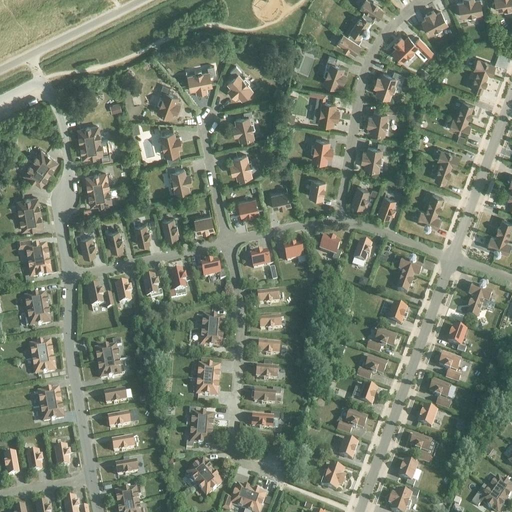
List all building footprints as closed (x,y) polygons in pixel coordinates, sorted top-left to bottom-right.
[(361,16),(371,23),(372,23),(375,18),(377,19),(383,10),(376,6),(377,5),(373,2),(372,3),(366,0),(365,0),(360,8),(364,10),(361,16)] [(475,14),(482,13),(479,0),(473,1),(473,0),(463,0),(464,3),(458,4),(461,17),(468,16),(468,19),(475,17),(475,14)] [(511,0),(494,0),(495,1),(493,1),(492,3),(492,7),(494,8),(496,7),(496,11),(503,10),(504,10),(504,12),(511,11),(510,9),(510,8),(511,8),(511,0)] [(434,30),(436,33),(442,30),(440,27),(447,24),(440,12),(435,15),(433,11),(425,15),(427,19),(422,22),(428,34),(434,30)] [(368,28),(371,23),(361,16),(351,31),(362,38),(365,34),(367,33),(369,31),(368,28)] [(361,39),(362,38),(351,31),(347,37),(343,34),(337,43),(344,47),(343,48),(347,51),(348,50),(354,54),(360,45),(358,44),(362,39),(361,39)] [(397,47),(393,52),(402,61),(407,56),(409,58),(414,53),(412,52),(413,51),(412,51),(417,47),(428,57),(432,52),(419,38),(414,43),(408,37),(404,41),(401,38),(394,44),(397,47)] [(343,68),(335,65),(337,58),(329,55),(327,62),(331,64),(328,70),(325,69),(323,76),(325,77),(326,77),(323,84),(336,88),(338,83),(342,84),(345,75),(341,74),(343,68)] [(487,74),(491,75),(494,66),(477,60),(474,69),(478,70),(487,74)] [(211,85),(210,76),(215,75),(214,66),(207,67),(208,72),(202,74),(202,73),(201,71),(194,72),(195,75),(188,77),(190,90),(196,88),(197,93),(206,91),(206,87),(211,85)] [(242,80),(238,74),(241,72),(236,67),(230,72),(235,77),(228,83),(232,88),(228,91),(235,98),(238,95),(242,99),(252,90),(247,85),(249,83),(245,78),(242,80)] [(423,70),(420,76),(425,79),(429,74),(423,70)] [(485,80),(487,74),(478,70),(471,89),(481,92),(483,85),(484,85),(486,81),(485,80)] [(128,71),(122,76),(127,82),(133,76),(128,71)] [(393,85),(396,78),(399,80),(401,74),(394,72),(392,77),(383,74),(381,79),(377,78),(374,87),(378,88),(376,94),(388,98),(391,92),(394,93),(396,86),(394,85),(393,85)] [(177,97),(168,94),(170,88),(163,86),(161,91),(165,93),(162,99),(160,98),(157,105),(160,106),(157,113),(170,117),(172,112),(176,113),(179,104),(175,103),(177,97)] [(324,102),(325,94),(317,93),(312,92),(312,95),(314,96),(317,96),(313,121),(319,122),(318,123),(332,125),(333,120),(337,120),(339,110),(334,110),(335,104),(324,102)] [(466,124),(468,117),(469,118),(471,113),(470,113),(472,106),(463,102),(456,120),(466,124)] [(120,104),(110,106),(111,114),(121,112),(120,104)] [(371,127),(370,133),(383,135),(384,128),(387,128),(389,121),(386,121),(387,112),(395,113),(396,107),(383,105),(382,111),(383,111),(383,113),(374,112),(373,118),(368,117),(367,126),(371,127)] [(250,124),(249,117),(252,117),(251,110),(243,112),(244,118),(235,120),(237,125),(232,126),(235,136),(239,135),(240,140),(253,137),(252,131),(252,130),(255,130),(253,123),(250,124)] [(456,120),(452,119),(449,128),(466,135),(470,125),(466,124),(456,120)] [(140,134),(138,123),(131,123),(133,135),(140,134)] [(80,145),(100,141),(99,138),(100,138),(99,133),(97,127),(90,128),(90,127),(85,128),(85,129),(78,130),(79,137),(78,137),(79,141),(80,141),(80,145)] [(164,149),(165,156),(178,153),(177,147),(181,146),(179,137),(175,138),(173,132),(160,136),(162,142),(162,143),(159,143),(161,150),(164,149)] [(458,135),(456,141),(462,144),(465,138),(458,135)] [(312,161),(325,163),(326,157),(331,158),(332,148),(328,148),(329,142),(316,139),(314,146),(314,147),(311,146),(310,153),(313,154),(312,161)] [(111,152),(102,154),(101,149),(102,149),(101,144),(100,144),(100,141),(80,145),(81,148),(80,148),(81,152),(82,152),(83,159),(90,158),(91,158),(95,157),(98,156),(100,164),(113,161),(111,152)] [(380,157),(381,150),(385,150),(385,145),(378,143),(377,149),(368,147),(367,153),(363,153),(361,162),(365,163),(364,168),(368,169),(368,171),(369,172),(372,173),(374,172),(374,170),(378,171),(379,164),(382,164),(383,157),(380,157)] [(451,165),(455,166),(458,157),(441,150),(437,160),(441,161),(451,165)] [(32,163),(49,174),(51,172),(54,168),(53,168),(57,163),(51,158),(47,155),(41,151),(37,157),(36,156),(34,160),(32,163)] [(237,173),(238,179),(251,176),(249,169),(250,169),(252,168),(251,161),(248,162),(246,155),(233,158),(234,164),(230,165),(232,174),(237,173)] [(448,171),(451,165),(441,161),(435,180),(444,183),(447,176),(448,176),(450,172),(448,171)] [(47,177),(49,174),(32,163),(30,166),(30,165),(27,169),(28,169),(24,175),(30,179),(30,180),(34,182),(40,186),(44,181),(45,181),(47,177)] [(184,169),(175,172),(173,166),(166,168),(167,173),(171,172),(172,179),(172,180),(170,180),(171,187),(174,186),(176,193),(189,190),(187,184),(192,184),(189,174),(185,175),(184,169)] [(89,192),(108,188),(108,185),(107,181),(106,174),(98,175),(93,176),(94,176),(86,177),(87,184),(87,189),(88,189),(89,192)] [(309,196),(322,199),(323,193),(324,188),(325,182),(312,180),(309,196)] [(351,204),(362,208),(364,202),(366,203),(367,198),(366,197),(368,191),(357,187),(351,204)] [(108,188),(89,192),(89,195),(88,195),(89,200),(90,200),(91,206),(99,205),(99,206),(103,205),(103,204),(111,203),(110,196),(109,192),(108,188)] [(290,205),(288,196),(287,192),(271,196),(274,209),(280,208),(285,207),(285,206),(290,205)] [(435,217),(437,210),(439,211),(440,206),(439,206),(442,198),(432,195),(425,213),(435,217)] [(378,214),(389,218),(391,212),(393,212),(394,208),(392,207),(395,201),(384,197),(378,214)] [(20,216),(40,213),(39,210),(40,210),(39,205),(38,205),(37,198),(30,200),(30,199),(25,200),(25,201),(18,202),(19,209),(18,209),(19,213),(20,216)] [(252,214),(257,213),(254,200),(238,203),(241,216),(247,215),(252,214)] [(425,213),(421,211),(417,221),(424,223),(423,225),(424,227),(427,228),(429,227),(430,225),(436,228),(440,218),(435,217),(425,213)] [(40,213),(20,216),(21,219),(20,220),(21,224),(23,231),(30,229),(30,230),(35,229),(42,227),(41,220),(42,220),(41,216),(40,216),(40,213)] [(208,231),(213,230),(211,217),(195,220),(197,233),(203,232),(208,231)] [(166,239),(177,237),(176,230),(178,230),(177,225),(175,225),(173,219),(162,221),(166,239)] [(505,242),(511,224),(502,220),(499,228),(498,227),(497,232),(498,232),(495,239),(505,242)] [(135,228),(139,245),(150,243),(148,236),(150,236),(149,231),(147,231),(146,225),(135,228)] [(111,251),(123,249),(121,242),(123,242),(122,237),(120,238),(119,231),(107,234),(111,251)] [(91,237),(80,239),(79,235),(74,237),(76,244),(81,243),(84,257),(95,255),(94,248),(96,248),(95,243),(93,243),(91,237)] [(341,254),(337,252),(340,243),(335,241),(330,239),(325,237),(320,250),(334,255),(332,260),(338,262),(341,254)] [(495,239),(491,237),(487,246),(494,249),(493,250),(494,252),(497,253),(499,252),(500,251),(506,253),(510,244),(505,242),(495,239)] [(29,263),(48,260),(48,257),(47,252),(46,246),(38,247),(38,246),(34,247),(34,248),(31,248),(30,242),(18,244),(19,251),(26,250),(27,256),(27,260),(28,260),(29,263)] [(360,242),(354,259),(365,263),(367,257),(369,258),(371,253),(369,253),(371,246),(360,242)] [(284,248),(287,261),(303,258),(300,245),(294,246),(290,247),(284,248)] [(256,254),(250,256),(253,269),(269,265),(266,252),(261,253),(256,254)] [(381,256),(379,262),(385,265),(388,259),(381,256)] [(34,284),(33,278),(39,277),(43,276),(51,274),(50,268),(49,263),(48,260),(29,263),(29,267),(28,267),(29,271),(30,271),(31,278),(25,279),(26,285),(34,284)] [(224,271),(220,272),(217,261),(211,263),(211,262),(207,264),(201,265),(204,278),(219,275),(220,281),(226,279),(224,271)] [(413,276),(418,278),(422,268),(415,266),(416,264),(414,262),(412,261),(409,262),(409,264),(402,261),(399,271),(404,272),(413,276)] [(170,292),(170,293),(171,299),(176,297),(186,295),(185,289),(184,283),(186,282),(185,278),(183,278),(181,271),(170,274),(174,289),(174,292),(170,292)] [(411,282),(413,276),(404,272),(397,291),(407,294),(409,287),(410,287),(412,283),(411,282)] [(366,279),(360,276),(358,283),(365,285),(366,279)] [(156,295),(157,299),(163,298),(162,292),(157,292),(157,289),(158,288),(157,283),(156,284),(154,277),(143,280),(147,297),(156,295)] [(116,286),(120,304),(131,301),(129,295),(131,295),(130,290),(128,290),(127,284),(116,286)] [(106,304),(107,309),(113,308),(111,295),(103,297),(102,293),(100,293),(99,287),(88,289),(92,307),(106,304)] [(472,287),(469,296),(474,298),(483,301),(488,303),(491,294),(485,291),(486,290),(484,288),(482,287),(479,288),(479,289),(472,287)] [(258,295),(259,305),(266,304),(266,305),(271,305),(271,303),(279,303),(278,293),(258,295)] [(28,312),(47,309),(47,306),(47,301),(46,301),(45,295),(37,296),(37,295),(33,296),(33,297),(25,298),(26,305),(27,309),(28,312)] [(470,309),(467,316),(477,320),(481,308),(493,312),(495,306),(488,303),(483,301),(474,298),(471,304),(470,304),(469,308),(470,309)] [(383,324),(390,326),(392,322),(401,325),(403,320),(405,315),(404,315),(406,310),(394,305),(389,319),(385,318),(383,324)] [(47,309),(28,312),(28,316),(29,320),(25,320),(26,327),(30,326),(30,327),(38,325),(38,326),(43,325),(42,325),(50,323),(49,317),(49,316),(49,312),(48,312),(47,309)] [(203,331),(222,333),(223,330),(224,325),(223,325),(224,318),(216,318),(216,317),(212,317),(204,317),(203,324),(202,328),(203,328),(203,331)] [(260,320),(260,330),(268,330),(268,331),(273,330),(273,329),(280,329),(280,319),(260,320)] [(466,349),(460,347),(466,332),(453,327),(451,332),(450,337),(448,342),(459,346),(457,352),(464,354),(466,349)] [(222,336),(222,333),(203,331),(202,335),(201,339),(202,339),(201,345),(197,345),(197,350),(203,351),(204,346),(209,347),(213,348),(213,347),(221,348),(222,341),(223,336),(222,336)] [(367,350),(379,355),(381,348),(381,347),(386,348),(386,346),(392,349),(396,338),(379,332),(374,345),(369,344),(367,350)] [(116,353),(115,347),(121,346),(120,340),(112,341),(113,347),(108,348),(108,347),(103,348),(103,349),(96,350),(97,357),(96,357),(97,361),(98,361),(98,364),(118,361),(117,358),(118,358),(117,353),(116,353)] [(33,360),(53,357),(52,354),(53,353),(52,349),(51,349),(50,342),(42,344),(42,343),(38,344),(38,345),(30,346),(31,353),(32,357),(33,360)] [(259,344),(258,354),(266,354),(266,356),(271,356),(271,355),(278,355),(279,345),(259,344)] [(338,347),(335,353),(342,355),(344,349),(338,347)] [(448,373),(446,379),(458,383),(460,377),(455,375),(460,361),(443,355),(439,366),(446,368),(445,370),(449,371),(449,373),(448,373)] [(53,357),(33,360),(33,363),(33,364),(34,368),(35,375),(43,373),(43,374),(48,373),(47,373),(55,371),(54,364),(55,364),(54,360),(53,360),(53,357)] [(357,377),(369,382),(371,375),(371,374),(376,375),(376,373),(382,376),(386,365),(369,359),(364,372),(359,371),(357,377)] [(118,361),(98,364),(99,368),(98,368),(99,372),(100,372),(101,379),(108,377),(108,378),(113,377),(120,375),(124,374),(123,368),(120,368),(119,364),(118,364),(118,361)] [(277,370),(271,369),(272,363),(264,362),(263,368),(257,368),(256,378),(264,379),(264,380),(268,380),(269,379),(276,380),(277,370)] [(198,380),(218,382),(218,379),(219,379),(219,374),(219,367),(212,367),(212,366),(207,366),(199,366),(199,373),(198,373),(198,377),(198,380)] [(331,374),(329,379),(337,382),(339,376),(331,374)] [(218,385),(218,382),(198,380),(198,384),(197,383),(197,388),(197,395),(205,396),(209,396),(217,397),(217,390),(218,390),(218,385)] [(436,406),(448,410),(450,404),(445,402),(450,388),(433,382),(430,393),(436,395),(435,397),(439,398),(439,400),(438,400),(436,406)] [(352,399),(349,405),(361,409),(363,403),(371,406),(373,401),(375,396),(377,391),(364,386),(359,401),(352,399)] [(274,404),(275,396),(280,396),(281,390),(273,389),(272,394),(255,392),(254,402),(262,403),(261,404),(266,405),(266,404),(274,404)] [(41,407),(61,404),(60,401),(61,401),(60,396),(59,396),(58,390),(51,391),(51,390),(46,391),(46,392),(39,393),(40,400),(39,400),(40,404),(41,407)] [(124,391),(104,395),(106,405),(114,403),(114,405),(119,404),(118,402),(126,401),(124,391)] [(61,404),(41,407),(42,411),(41,411),(42,415),(44,422),(51,421),(56,420),(63,418),(62,412),(63,412),(62,407),(61,407),(61,404)] [(420,418),(418,423),(431,428),(437,413),(424,408),(422,413),(420,418)] [(201,415),(196,414),(196,409),(189,409),(189,414),(193,414),(192,421),(191,425),(192,425),(192,429),(212,430),(212,427),(213,423),(212,423),(213,416),(205,415),(201,414),(201,415)] [(337,431),(349,435),(351,429),(352,427),(356,429),(357,427),(363,429),(367,419),(350,413),(345,426),(340,424),(337,431)] [(264,428),(272,429),(278,429),(279,421),(279,415),(271,414),(270,418),(253,417),(252,427),(259,427),(259,429),(264,429),(264,428)] [(128,415),(108,418),(110,428),(117,427),(118,428),(122,427),(122,426),(130,425),(128,415)] [(464,429),(473,431),(475,423),(467,420),(464,429)] [(211,434),(212,430),(192,429),(191,432),(190,436),(191,436),(190,443),(187,443),(186,448),(193,449),(193,444),(198,444),(198,445),(203,445),(203,444),(210,445),(211,438),(212,434),(211,434)] [(417,460),(428,464),(431,458),(426,456),(431,442),(414,436),(410,447),(416,449),(415,451),(420,452),(419,454),(417,460)] [(132,439),(112,442),(114,452),(121,451),(122,452),(126,451),(126,450),(134,448),(132,439)] [(339,456),(352,460),(354,455),(355,450),(357,445),(345,440),(339,456)] [(486,446),(482,452),(488,456),(492,450),(486,446)] [(55,450),(58,468),(69,466),(68,459),(70,459),(69,454),(67,454),(66,448),(55,450)] [(27,455),(30,472),(41,470),(40,464),(42,464),(41,459),(39,459),(38,453),(27,455)] [(7,469),(8,476),(18,474),(15,455),(5,456),(6,464),(5,464),(6,469),(7,469)] [(197,485),(212,472),(210,470),(211,469),(208,466),(207,466),(203,461),(197,466),(197,465),(193,468),(193,469),(188,474),(192,479),(191,479),(194,483),(195,482),(197,485)] [(137,472),(136,462),(116,466),(118,476),(125,475),(125,476),(130,475),(130,474),(137,472)] [(415,482),(412,481),(417,466),(404,462),(402,467),(401,472),(399,477),(407,480),(406,485),(413,488),(415,482)] [(320,485),(336,491),(338,485),(342,487),(345,478),(341,477),(343,471),(331,466),(328,473),(325,472),(323,478),(320,485)] [(212,472),(197,485),(199,487),(199,488),(201,491),(202,491),(206,496),(212,491),(213,492),(216,489),(216,488),(222,483),(217,478),(218,478),(215,474),(214,475),(212,472)] [(489,490),(506,501),(508,499),(511,495),(510,495),(511,492),(511,487),(508,485),(508,484),(504,482),(498,478),(494,483),(493,483),(491,487),(489,490)] [(245,509),(252,491),(249,490),(249,489),(244,487),(244,488),(238,486),(235,493),(233,497),(234,497),(233,499),(227,497),(223,509),(230,511),(232,505),(237,507),(242,509),(242,508),(245,509)] [(118,507),(138,503),(137,500),(138,500),(137,496),(141,495),(139,489),(135,489),(128,490),(123,491),(116,493),(117,499),(116,499),(117,504),(118,504),(118,507)] [(392,495),(389,504),(393,506),(391,511),(393,511),(404,511),(406,509),(409,510),(411,504),(409,503),(408,502),(410,497),(417,499),(419,493),(410,489),(409,492),(402,490),(401,492),(398,491),(396,497),(392,495)] [(504,504),(506,501),(489,490),(487,492),(484,496),(485,496),(481,502),(475,497),(472,503),(478,507),(482,502),(487,506),(487,507),(491,509),(495,511),(498,511),(501,508),(502,508),(504,504)] [(252,491),(245,509),(248,511),(250,511),(259,511),(261,507),(262,507),(263,503),(265,496),(259,493),(255,491),(255,492),(252,491)] [(81,510),(79,510),(78,505),(76,505),(75,499),(64,501),(65,511),(87,511),(87,508),(81,509),(81,510)] [(138,503),(118,507),(119,510),(118,510),(118,511),(139,511),(140,511),(139,507),(138,503)]
